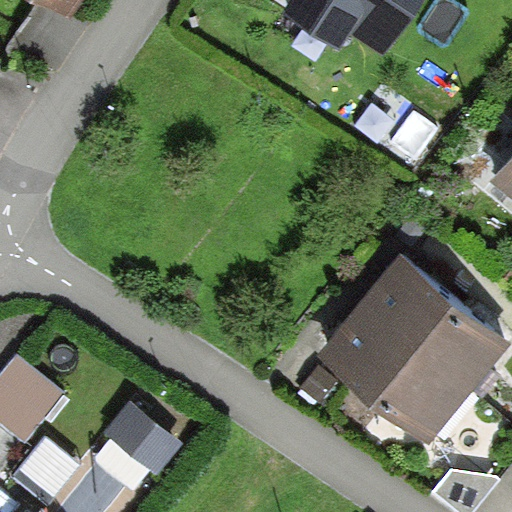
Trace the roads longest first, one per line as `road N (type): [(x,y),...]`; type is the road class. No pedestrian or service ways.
road 1 (residential): [(424,511),(0,236)]
road 2 (residential): [(0,218),(143,0)]
